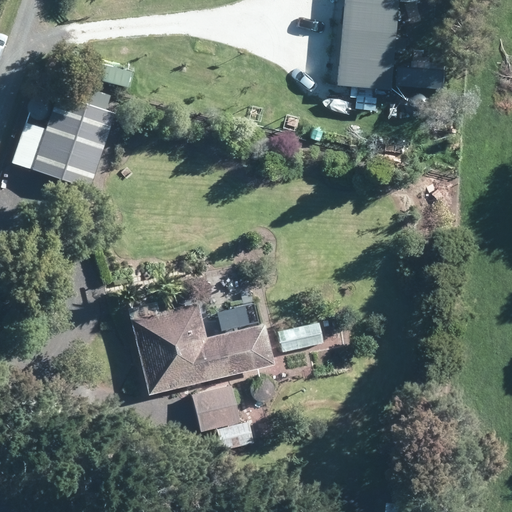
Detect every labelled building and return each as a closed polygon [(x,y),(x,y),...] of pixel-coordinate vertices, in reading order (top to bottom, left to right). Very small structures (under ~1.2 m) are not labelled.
[(334,55),(342,12),(322,8),(318,29),(306,27),(302,48),(334,55)] [(131,74),(93,64),(89,81),(127,90),(131,74)] [(116,121),(57,98),(30,171),(89,193),(116,121)] [(205,341),(196,304),(130,320),(148,396),(270,367),(261,327),(205,341)] [(325,346),(321,324),(278,333),(283,355),(325,346)] [(247,446),(235,386),(192,396),(200,433),(216,429),(221,452),(247,446)]
